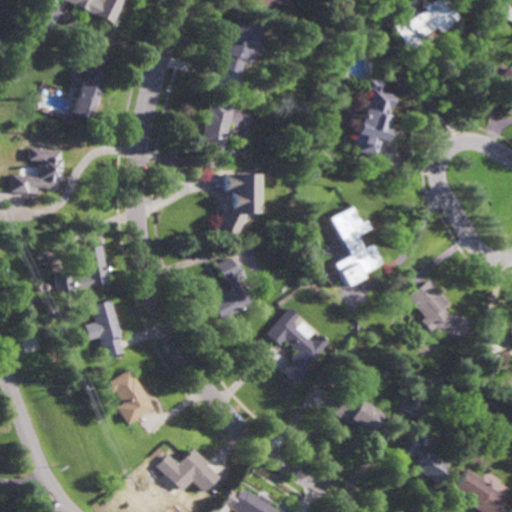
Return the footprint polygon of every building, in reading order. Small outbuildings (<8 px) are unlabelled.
[(122,0),(111,24),(63,0),(122,0)] [(444,0),(456,18),(447,23),(448,25),(436,33),(434,29),(415,41),(417,44),(403,53),(398,44),(399,41),(390,26),(407,15),(403,9),(411,4),(415,11),(421,7),(420,7),(431,0),(444,0)] [(251,41),(255,42),(251,55),(247,54),(245,62),(237,60),(232,74),(213,68),(217,54),(214,53),(222,25),(225,26),(228,17),(256,25),(251,41)] [(511,101),(496,87),(500,82),(495,78),(507,65),(511,70),(511,101)] [(97,87),(99,88),(87,121),(67,113),(79,81),(80,81),(85,68),(102,74),(97,87)] [(381,83),(378,91),(380,92),(381,91),(383,92),(383,93),(392,96),(389,104),(387,109),(386,109),(384,115),(387,116),(386,119),(387,120),(380,142),(378,141),(374,157),(356,151),(357,145),(351,143),(354,135),(352,134),(353,132),(352,131),(355,123),(355,124),(356,122),(363,100),(365,100),(368,91),(362,89),(365,78),(381,83)] [(216,155),(195,151),(197,142),(196,142),(203,108),(204,108),(205,101),(226,105),(216,155)] [(57,183),(55,183),(54,189),(26,186),(25,193),(7,192),(9,175),(36,177),(37,169),(36,169),(37,165),(38,165),(38,161),(26,159),(27,148),(57,151),(56,160),(59,160),(57,183)] [(256,182),(255,182),(255,215),(243,215),(231,237),(214,227),(221,210),(220,210),(220,204),(223,204),(223,192),(225,192),(225,190),(220,190),(220,175),(256,175),(256,182)] [(356,224),(361,221),(366,230),(353,236),(360,249),(368,245),(369,248),(372,247),(374,252),(372,253),(378,265),(358,276),(360,279),(344,288),(332,264),(346,257),(326,218),(347,208),(356,224)] [(101,268),(102,268),(102,272),(101,272),(104,284),(83,288),(83,287),(53,292),(50,276),(66,273),(68,279),(81,276),(75,250),(96,245),(101,268)] [(247,303),(213,321),(203,303),(227,290),(221,279),(220,279),(212,264),(226,257),(234,272),(231,273),(247,303)] [(464,338),(438,331),(436,333),(432,328),(428,332),(419,320),(423,317),(407,296),(426,281),(436,294),(432,297),(446,314),(468,321),(464,338)] [(100,358),(86,305),(106,300),(116,339),(115,339),(118,353),(100,358)] [(288,324),(308,342),(315,334),(325,343),(290,382),(277,371),(287,361),(286,360),(293,352),(281,341),(276,346),(262,334),(286,308),(295,316),(288,324)] [(129,376),(131,375),(147,399),(146,400),(150,407),(125,423),(114,406),(120,402),(112,391),(107,394),(101,384),(110,378),(110,380),(125,370),(129,376)] [(361,393),(367,397),(364,402),(379,412),(367,431),(351,421),(348,426),(328,413),(343,390),(356,399),(357,398),(358,399),(361,393)] [(412,415),(398,406),(407,393),(420,402),(412,415)] [(443,463),(441,465),(445,467),(435,483),(408,465),(413,458),(410,455),(409,457),(393,446),(402,434),(417,444),(416,445),(443,463)] [(201,463),(213,476),(199,490),(188,479),(178,489),(153,464),(165,452),(174,462),(189,446),(203,461),(201,463)] [(493,511),(478,511),(448,491),(451,487),(450,487),(463,468),(487,484),(487,485),(504,496),(493,511)] [(243,490),(244,490),(253,496),(254,493),(265,500),(263,502),(272,508),(271,510),(274,511),(236,511),(224,504),(236,486),(243,490)]
